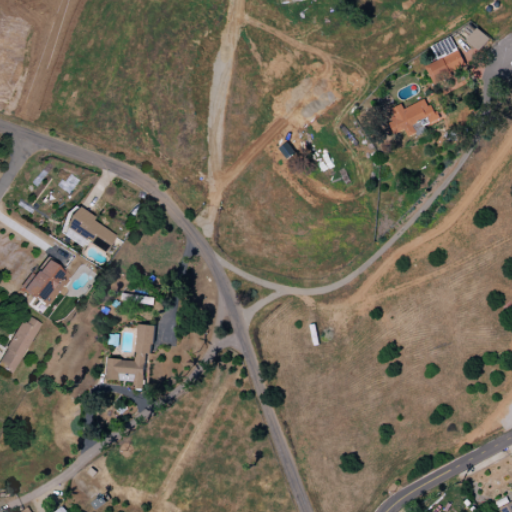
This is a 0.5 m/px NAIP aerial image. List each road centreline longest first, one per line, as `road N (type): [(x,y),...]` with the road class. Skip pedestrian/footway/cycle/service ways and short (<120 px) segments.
road 1 (residential): [(0,127),(105,164),(142,182),(172,210),(236,321),(305,511)]
road 2 (residential): [(483,114),(460,164),(423,210),(344,280),(278,289),(206,257)]
road 3 (residential): [(4,508),(73,468),(196,373),(209,356),(220,287)]
road 4 (residential): [(511,438),(387,511)]
